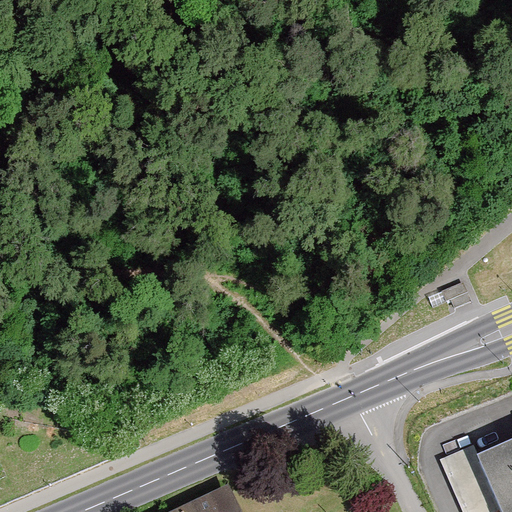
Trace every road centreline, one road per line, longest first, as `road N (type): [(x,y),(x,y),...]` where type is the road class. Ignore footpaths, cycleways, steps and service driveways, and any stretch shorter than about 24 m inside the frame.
road 1 (secondary): [(77,511),(352,394)]
road 2 (secondary): [(352,394),(511,330)]
road 3 (residential): [(413,511),(352,394)]
